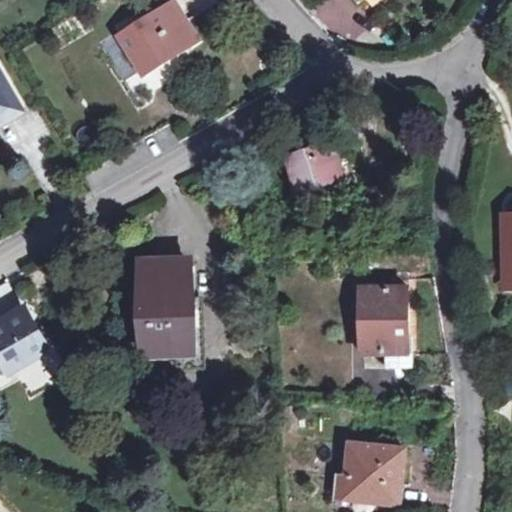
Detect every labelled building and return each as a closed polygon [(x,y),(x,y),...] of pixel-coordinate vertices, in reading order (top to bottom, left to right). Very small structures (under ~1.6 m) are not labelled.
[(145,76),(180,54),(200,42),(176,2),(120,37),(145,76)] [(0,123),(21,111),(0,74),(0,123)] [(342,176),(331,145),(342,143),(337,130),(285,145),(298,189),(342,176)] [(145,362),(198,360),(196,266),(143,268),(145,362)] [(410,290),(401,290),(365,290),(365,354),(411,354),(410,290)] [(24,314),(0,326),(0,381),(48,354),(24,314)] [(350,478),(347,500),(398,506),(401,486),(406,487),(410,452),(353,446),(350,478)] [(340,476),(337,498),(347,500),(350,478),(340,476)] [(391,511),(397,511),(398,506),(347,500),(337,498),(336,506),(391,511)]
